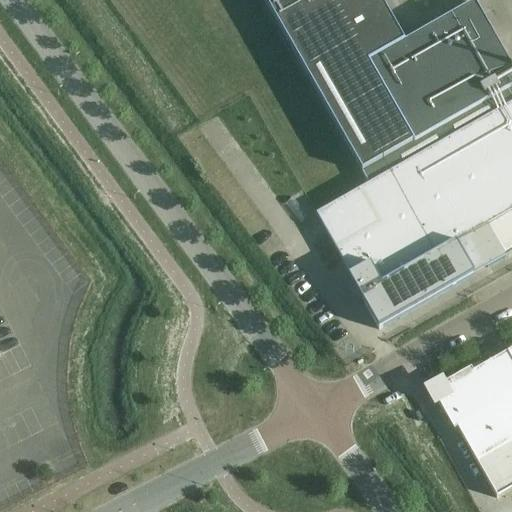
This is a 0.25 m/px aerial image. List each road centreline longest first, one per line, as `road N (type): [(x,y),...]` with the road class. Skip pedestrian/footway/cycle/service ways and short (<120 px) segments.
road 1 (unclassified): [(313,412),(13,0)]
road 2 (unclassified): [(511,301),(313,412)]
road 3 (tertiary): [(123,511),(313,412)]
road 4 (tertiary): [(386,511),(313,412)]
